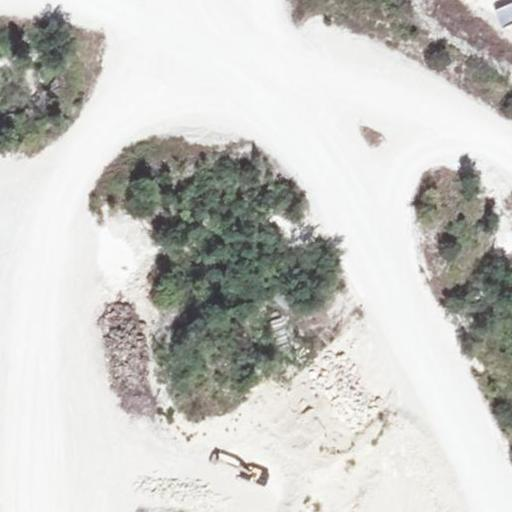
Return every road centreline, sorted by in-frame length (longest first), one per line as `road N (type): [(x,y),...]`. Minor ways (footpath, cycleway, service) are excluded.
road 1 (track): [(363,67),(349,157),(379,263),(500,511)]
road 2 (track): [(511,156),(363,67),(197,10),(85,0)]
